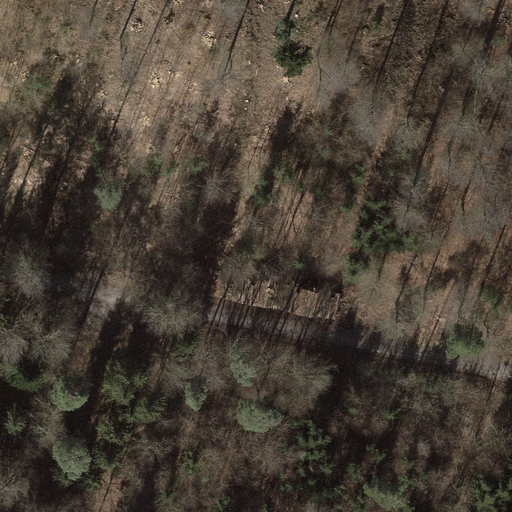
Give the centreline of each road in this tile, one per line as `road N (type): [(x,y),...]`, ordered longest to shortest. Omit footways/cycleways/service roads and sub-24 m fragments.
road 1 (track): [(511,372),(0,266)]
road 2 (track): [(133,289),(71,511)]
